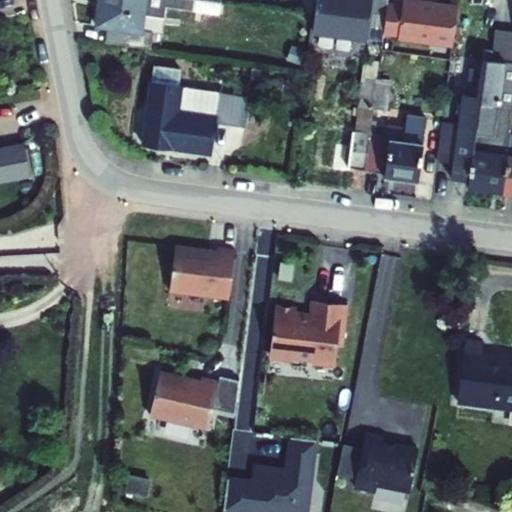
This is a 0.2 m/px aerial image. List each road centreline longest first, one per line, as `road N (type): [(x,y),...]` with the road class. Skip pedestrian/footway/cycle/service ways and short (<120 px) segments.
road 1 (residential): [(90,164),(113,181),(150,191),(511,238)]
road 2 (residential): [(50,0),(90,164)]
